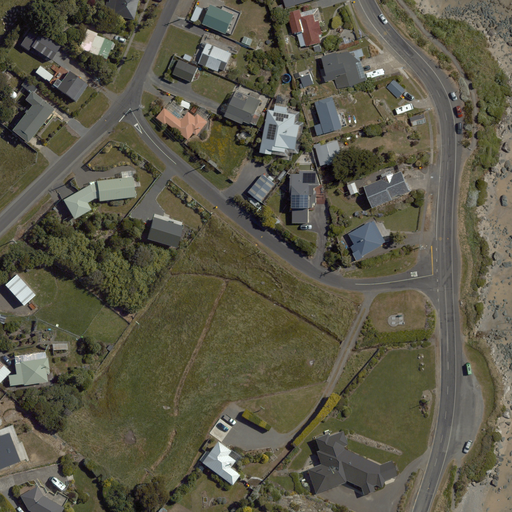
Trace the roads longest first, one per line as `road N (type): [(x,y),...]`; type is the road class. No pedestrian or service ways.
road 1 (residential): [(125,102),(173,162),(325,278),(373,284),(445,274)]
road 2 (residential): [(365,0),(442,108),(445,274)]
road 3 (residential): [(445,274),(445,418),(419,511)]
road 4 (residential): [(0,226),(125,102)]
